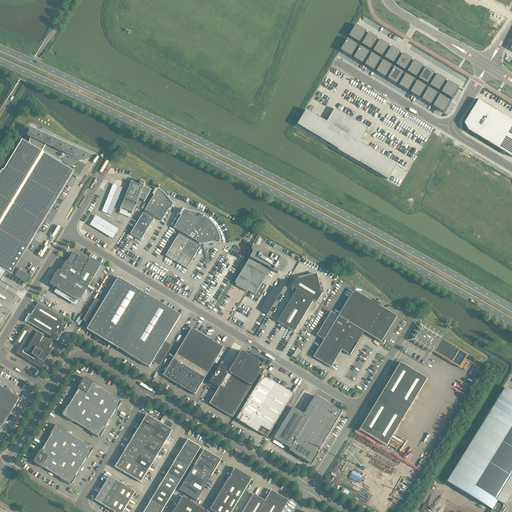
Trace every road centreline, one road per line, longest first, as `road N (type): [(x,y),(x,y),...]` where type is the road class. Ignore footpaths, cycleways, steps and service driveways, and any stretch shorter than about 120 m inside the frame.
road 1 (primary): [(0,60),(249,178),(511,321)]
road 2 (primary): [(511,307),(263,172),(0,46)]
road 3 (unclassified): [(357,407),(67,231)]
road 4 (tertiary): [(147,390),(309,488)]
road 5 (unknown): [(394,347),(445,385),(413,458)]
road 6 (unclassified): [(0,345),(67,231)]
road 7 (unclassified): [(81,504),(147,390)]
road 8 (unclassified): [(337,62),(448,128)]
road 9 (tertiary): [(52,390),(74,354),(84,353),(147,390)]
